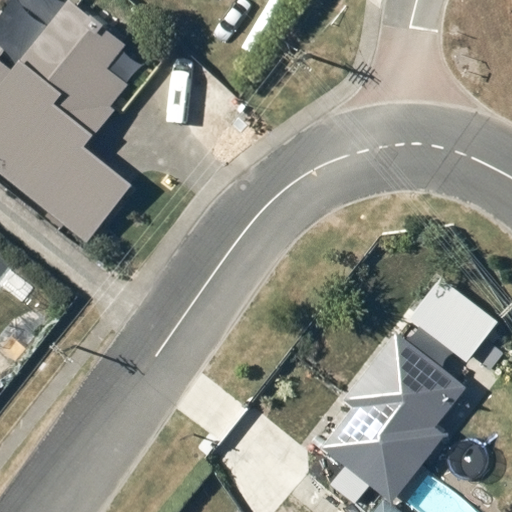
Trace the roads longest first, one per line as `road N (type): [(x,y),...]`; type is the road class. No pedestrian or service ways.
road 1 (residential): [(35,511),(276,198),(312,165),(400,145)]
road 2 (unclassified): [(400,145),(406,32),(418,0)]
